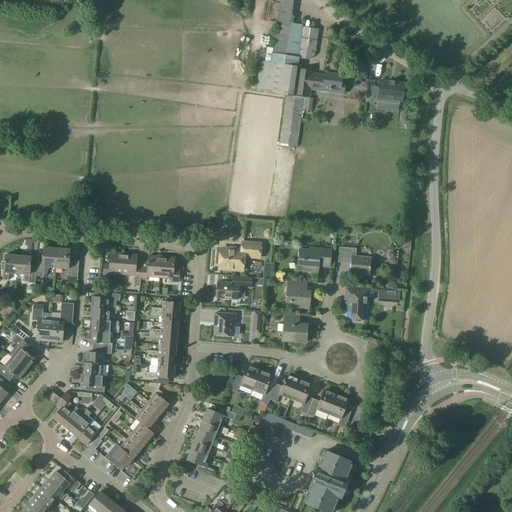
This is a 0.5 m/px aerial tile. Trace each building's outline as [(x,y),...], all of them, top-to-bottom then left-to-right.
[(255,91),(286,96),(279,145),(297,148),(304,98),(294,97),(298,70),(302,70),(303,67),(302,67),(303,59),(309,60),(314,55),(318,29),(301,27),(276,23),(270,63),(260,61),(255,91)] [(294,97),(304,98),(310,99),(311,92),(313,74),(313,72),(302,70),(298,70),(294,97)] [(311,92),(343,96),(345,83),(341,82),(342,75),(325,73),(325,76),(313,74),(311,92)] [(403,95),(403,90),(404,84),(403,84),(380,81),(379,87),(374,87),(375,85),(371,85),(365,84),(362,99),(366,100),(377,101),(377,102),(378,102),(384,103),(387,103),(399,105),(399,101),(401,101),(402,95),(403,95)] [(244,258),(260,259),(261,243),(241,241),(241,245),(240,245),(240,250),(229,249),(229,251),(221,250),(219,266),(233,267),(233,269),(243,270),(244,258)] [(49,267),(55,268),(57,248),(44,247),(42,260),(37,260),(36,267),(36,266),(35,283),(35,276),(43,277),(44,275),(46,276),(48,270),(49,267)] [(355,256),(356,248),(339,247),(338,262),(351,263),(350,273),(370,275),(371,257),(355,256)] [(57,248),(55,268),(68,269),(67,277),(77,278),(79,261),(71,260),(71,258),(69,257),(70,249),(57,248)] [(305,267),(304,270),(317,271),(317,268),(318,268),(319,266),(330,266),(331,250),(310,248),(309,251),(299,250),(298,259),(304,260),(303,267),(305,267)] [(122,275),(124,253),(111,252),(110,263),(103,262),(102,276),(109,277),(109,274),(122,275)] [(134,286),(140,286),(140,280),(141,267),(136,266),(137,254),(124,253),(122,275),(135,276),(134,286)] [(17,273),(18,255),(5,254),(4,272),(3,272),(3,280),(8,280),(9,272),(17,273)] [(28,283),(35,283),(36,266),(30,266),(31,256),(18,255),(17,273),(24,274),(24,281),(28,282),(28,283)] [(141,267),(140,280),(147,280),(147,277),(160,278),(162,256),(149,255),(148,261),(142,260),(141,267)] [(174,257),(162,256),(160,278),(172,278),(171,281),(178,282),(179,270),(173,269),(174,257)] [(238,300),(239,288),(251,289),(252,285),(264,285),(264,279),(232,276),(231,282),(218,281),(217,298),(238,300)] [(302,291),(303,283),(288,281),(286,301),(294,302),(294,307),(309,308),(310,292),(302,291)] [(368,308),(369,295),(369,289),(344,287),(343,301),(346,301),(345,309),(351,309),(351,318),(363,319),(364,307),(368,308)] [(396,292),(387,291),(386,301),(398,302),(399,294),(396,294),(396,292)] [(94,308),(111,310),(111,309),(109,309),(110,300),(119,301),(120,294),(104,293),(104,298),(92,297),(91,308),(94,308)] [(151,311),(179,313),(179,302),(163,301),(162,308),(151,307),(151,311)] [(62,341),(64,323),(72,324),(74,304),(61,303),(60,313),(51,313),(51,315),(51,319),(49,339),(49,340),(62,341)] [(36,339),(49,340),(49,339),(51,319),(51,315),(43,314),(43,305),(33,304),(32,320),(38,321),(36,339)] [(93,320),(110,321),(111,310),(94,308),(93,320)] [(127,317),(127,320),(134,321),(135,312),(126,311),(125,317),(127,317)] [(178,324),(179,313),(151,311),(150,315),(161,316),(161,323),(178,324)] [(234,336),(234,335),(239,335),(239,327),(234,327),(235,314),(215,313),(215,321),(217,321),(216,334),(234,336)] [(299,324),(299,317),(284,315),(282,339),(306,342),(308,325),(299,324)] [(89,330),(89,331),(107,333),(107,332),(110,332),(114,333),(114,326),(118,326),(119,322),(110,321),(93,320),(92,330),(89,330)] [(149,329),(149,333),(160,334),(177,335),(178,324),(161,323),(160,330),(149,329)] [(89,331),(89,342),(93,342),(93,347),(111,349),(112,343),(109,343),(110,332),(107,332),(107,333),(89,331)] [(160,338),(159,344),(176,346),(177,335),(160,334),(149,333),(142,332),(142,336),(160,338)] [(19,347),(11,357),(27,370),(35,360),(26,352),(30,346),(17,335),(12,341),(19,347)] [(147,350),(147,354),(175,356),(176,346),(159,344),(159,351),(147,350)] [(85,362),(84,363),(102,365),(102,364),(104,365),(105,354),(111,354),(111,349),(93,347),(92,352),(88,352),(87,363),(85,362)] [(147,354),(147,358),(151,359),(150,365),(157,366),(174,367),(175,356),(147,354)] [(0,364),(0,373),(7,379),(8,377),(9,378),(12,374),(18,380),(27,370),(11,357),(3,367),(0,364)] [(82,374),(81,375),(100,376),(102,376),(102,365),(84,363),(84,374),(82,374)] [(236,375),(230,390),(237,393),(240,385),(252,390),(260,370),(248,365),(243,377),(236,375)] [(157,373),(146,372),(145,376),(157,377),(173,378),(174,367),(157,366),(157,373)] [(267,405),(269,399),(273,389),(268,387),(272,375),(260,370),(252,390),(264,395),(261,402),(267,405)] [(81,385),(96,386),(96,392),(104,392),(104,387),(101,386),(102,376),(100,376),(81,375),(81,385)] [(280,394),(292,399),(299,380),(287,375),(283,387),(276,384),(273,389),(269,399),(276,402),(279,394),(280,394)] [(300,412),(307,414),(313,399),(306,396),(311,385),(299,380),(292,399),(303,403),(300,412)] [(149,402),(162,413),(169,404),(160,397),(163,394),(158,389),(155,393),(156,393),(149,402)] [(329,414),(336,395),(324,390),(320,402),(313,399),(307,414),(313,417),(316,409),(329,414)] [(49,396),(57,403),(61,398),(52,391),(49,396)] [(53,418),(61,425),(72,411),(67,407),(70,404),(64,399),(68,394),(65,392),(61,398),(56,405),(60,408),(53,418)] [(336,395),(329,414),(340,419),(338,425),(344,428),(350,412),(344,410),(349,399),(336,395)] [(155,421),(162,413),(149,402),(142,410),(155,421)] [(72,411),(61,425),(70,432),(81,418),(84,414),(76,407),(72,411)] [(202,420),(219,427),(223,416),(233,420),(235,414),(220,408),(218,414),(207,409),(202,420)] [(135,419),(136,420),(140,423),(148,430),(149,429),(154,434),(154,433),(149,429),(155,421),(142,410),(135,419)] [(262,418),(311,438),(313,432),(265,412),(262,418)] [(78,438),(89,425),(81,418),(70,432),(78,438)] [(129,428),(134,432),(147,443),(154,434),(149,429),(148,430),(140,423),(136,420),(129,428)] [(222,428),(219,427),(202,420),(198,430),(218,438),(222,428)] [(89,425),(78,438),(87,446),(98,432),(89,425)] [(251,425),(246,438),(255,441),(258,442),(260,436),(263,430),(251,425)] [(236,433),(243,436),(244,434),(246,431),(238,428),(236,433)] [(217,441),(218,438),(198,430),(194,440),(211,446),(214,440),(217,441)] [(140,450),(147,443),(134,432),(127,440),(140,450)] [(100,440),(104,435),(101,433),(90,446),(95,450),(102,441),(100,440)] [(140,450),(127,440),(120,448),(133,459),(140,450)] [(190,450),(207,456),(210,457),(212,454),(209,452),(211,446),(194,440),(190,450)] [(133,459),(120,448),(115,445),(104,458),(121,471),(124,466),(126,468),(133,459)] [(228,453),(235,456),(237,451),(230,448),(228,453)] [(198,465),(196,471),(211,477),(214,471),(206,468),(208,464),(205,463),(207,456),(190,450),(186,460),(198,465)] [(352,462),(325,451),(318,468),(317,467),(309,485),(310,486),(304,503),(326,511),(331,511),(338,497),(341,498),(348,480),(345,479),(352,462)] [(228,473),(231,465),(226,464),(223,471),(228,473)] [(55,471),(48,480),(62,492),(66,487),(70,490),(77,481),(65,471),(61,476),(55,471)] [(55,500),(62,492),(48,480),(41,489),(55,500)] [(34,498),(48,509),(55,500),(41,489),(34,498)] [(98,511),(108,499),(99,491),(89,504),(98,511)] [(27,506),(34,511),(51,511),(48,509),(34,498),(27,506)] [(76,503),(82,509),(86,504),(80,499),(76,503)] [(98,511),(112,511),(117,506),(108,499),(98,511)] [(223,511),(225,511),(220,507),(222,505),(221,504),(222,503),(219,501),(216,504),(209,511),(223,511)] [(80,511),(82,509),(76,503),(73,507),(80,511)]
